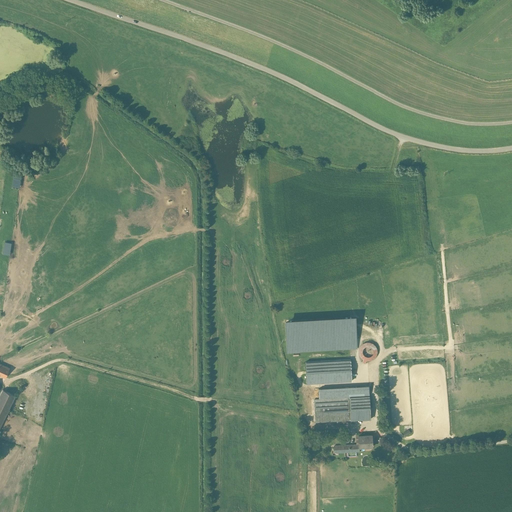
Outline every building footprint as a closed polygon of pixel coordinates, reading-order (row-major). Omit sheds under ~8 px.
[(11,185),(19,187),(21,177),(14,175),(11,185)] [(10,253),(11,242),(4,241),(3,252),(10,253)] [(355,318),(285,322),(287,349),(357,345),(355,318)] [(367,342),(364,343),(361,345),(360,348),(359,351),(360,354),(361,356),(363,358),(363,361),(365,362),(366,360),(369,360),(372,359),(374,357),(376,354),(377,351),(376,348),(375,345),(372,343),(370,342),(367,342)] [(350,359),(305,361),(306,383),(352,380),(350,359)] [(11,368),(0,363),(0,375),(6,378),(11,368)] [(369,385),(318,388),(319,398),(350,397),(354,396),(353,389),(364,388),(364,396),(369,396),(369,385)] [(1,388),(0,390),(0,424),(14,394),(1,388)] [(364,388),(353,389),(354,396),(364,396),(364,388)] [(354,396),(350,397),(351,420),(371,419),(370,407),(372,407),(371,397),(369,397),(369,396),(364,396),(354,396)] [(319,398),(314,399),(315,422),(337,420),(346,420),(351,420),(350,397),(319,398)] [(372,434),(359,435),(359,444),(359,447),(360,447),(373,446),(372,434)]
